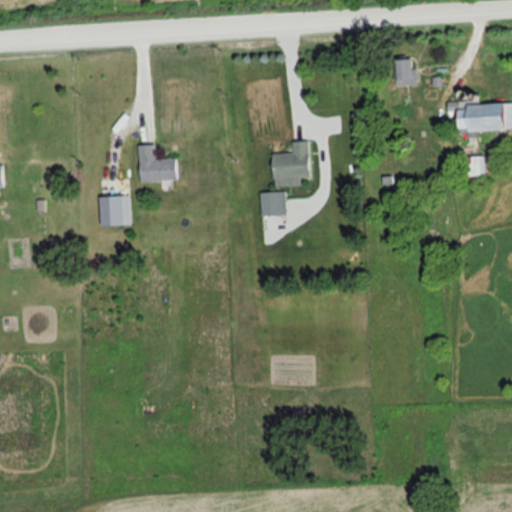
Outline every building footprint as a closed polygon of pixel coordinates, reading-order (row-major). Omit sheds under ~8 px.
[(416,58),(394,58),(394,84),(416,84),(416,58)] [(455,131),(511,129),(511,102),(454,104),(455,131)] [(292,141),(292,152),(271,153),(272,185),(310,184),(309,140),(292,141)] [(179,180),(179,158),(157,158),(157,144),(139,145),(140,181),(179,180)] [(486,173),(483,154),(461,158),(464,176),(486,173)] [(260,192),(260,215),(284,215),(284,192),(260,192)]
